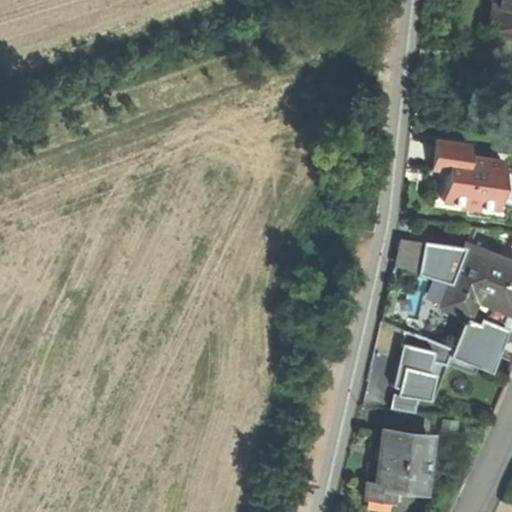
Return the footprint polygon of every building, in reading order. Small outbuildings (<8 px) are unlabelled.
[(511,0),(492,0),(489,29),(511,31),(511,0)] [(478,204),(495,205),(501,158),(466,154),(467,142),(433,138),(430,168),(445,170),(444,184),(442,200),(459,202),(462,207),(474,208),(478,204)] [(511,232),(474,228),(467,246),(511,263),(511,232)] [(391,264),(415,271),(420,240),(397,236),(391,264)] [(414,272),(450,282),(467,246),(465,245),(420,239),(420,240),(415,271),(414,272)] [(503,324),(511,301),(511,263),(467,246),(450,282),(448,289),(444,287),(440,299),(443,300),(442,304),(464,313),(477,320),(480,315),(503,324)] [(511,361),(511,301),(503,324),(491,353),(511,361)] [(488,360),(491,353),(503,324),(480,315),(477,320),(464,313),(450,346),(449,351),(451,352),(447,363),(473,373),(480,357),(488,360)] [(395,385),(394,392),(394,393),(414,396),(420,397),(427,361),(444,364),(449,351),(450,346),(403,328),(389,384),(395,385)] [(388,406),(412,410),(414,396),(394,393),(394,392),(390,391),(388,406)] [(427,429),(429,413),(397,409),(395,426),(427,429)] [(456,419),(441,417),(439,430),(454,432),(456,419)] [(390,484),(420,487),(426,434),(380,429),(378,453),(375,481),(360,480),(358,497),(389,500),(390,484)]
